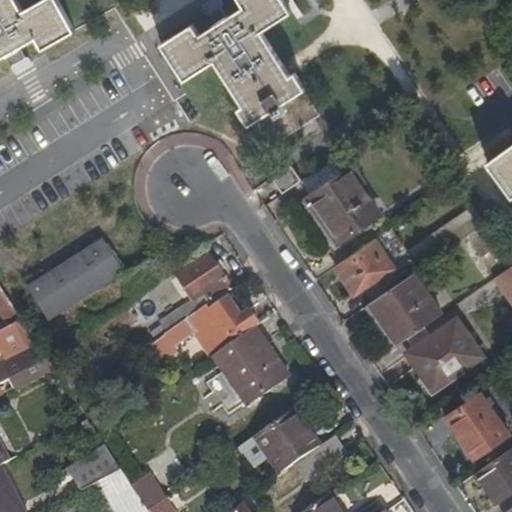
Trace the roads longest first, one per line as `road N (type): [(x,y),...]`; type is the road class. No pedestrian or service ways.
road 1 (residential): [(446,511),(236,214),(184,186)]
road 2 (residential): [(0,193),(148,103),(122,45)]
road 3 (residential): [(122,45),(0,115)]
